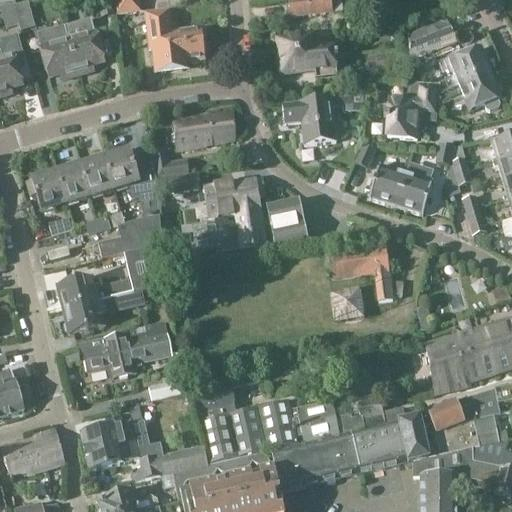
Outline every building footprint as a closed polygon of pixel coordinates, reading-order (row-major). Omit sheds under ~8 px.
[(111,0),(97,0),(100,19),(114,17),(111,0)] [(142,16),(139,0),(113,0),(116,18),(142,16)] [(330,0),(302,0),(287,2),(290,20),(343,15),(340,0),(337,0),(330,1),(330,0)] [(28,7),(14,8),(21,32),(34,28),(28,7)] [(8,36),(21,32),(14,8),(0,10),(8,36)] [(149,55),(152,55),(174,52),(171,33),(169,13),(145,16),(149,55)] [(64,29),(68,45),(77,78),(93,73),(91,68),(103,65),(95,37),(91,22),(64,29)] [(409,40),(411,64),(455,45),(446,24),(409,40)] [(171,33),(174,52),(152,55),(155,73),(187,69),(187,66),(205,63),(201,32),(184,34),(183,32),(171,33)] [(283,76),(314,72),(315,82),(337,80),(334,54),(334,46),(313,49),(312,39),(279,43),(283,76)] [(62,82),(77,78),(68,45),(41,52),(49,81),(61,78),(62,82)] [(439,88),(439,97),(491,76),(487,64),(488,61),(485,54),(482,53),(481,51),(454,62),(453,61),(437,67),(444,83),(438,86),(437,88),(439,88)] [(13,60),(0,63),(0,99),(11,97),(9,92),(22,88),(13,60)] [(438,109),(463,99),(469,114),(484,107),(486,112),(490,114),(498,110),(500,107),(498,102),(501,100),(500,97),(502,95),(499,88),(496,87),(491,76),(439,97),(438,109)] [(416,142),(417,124),(435,125),(438,89),(409,87),(408,101),(389,100),(387,120),(383,119),(382,123),(387,123),(386,140),(416,142)] [(351,99),(333,102),(334,112),(342,111),(343,116),(350,115),(363,116),(364,91),(351,91),(351,99)] [(332,111),(331,101),(299,105),(299,106),(282,108),(285,127),(301,126),(304,148),(336,145),(333,117),(332,111)] [(201,119),(172,124),(176,154),(235,143),(232,115),(201,119)] [(511,139),(491,146),(496,162),(492,163),(493,166),(511,160),(511,139)] [(439,148),(436,167),(449,170),(452,150),(439,148)] [(376,152),(361,151),(354,167),(367,173),(376,152)] [(166,153),(151,156),(154,174),(156,182),(189,177),(187,163),(168,165),(166,153)] [(130,155),(105,162),(114,193),(128,189),(132,204),(138,202),(144,222),(147,222),(160,219),(157,200),(154,182),(156,182),(154,174),(137,179),(130,155)] [(496,175),(499,174),(502,184),(511,181),(511,180),(511,160),(493,166),(496,175)] [(451,166),(454,177),(468,173),(465,161),(451,166)] [(105,162),(81,168),(91,199),(114,193),(105,162)] [(91,199),(81,168),(57,175),(66,206),(91,199)] [(369,203),(396,211),(406,177),(379,168),(369,203)] [(454,177),(458,190),(472,186),(468,173),(454,177)] [(31,198),(36,197),(41,214),(66,207),(57,175),(32,182),(33,184),(27,185),(31,198)] [(154,182),(157,200),(201,194),(199,176),(189,177),(156,182),(154,182)] [(422,219),(433,185),(406,177),(396,211),(422,219)] [(511,180),(511,181),(502,184),(507,199),(502,200),(504,204),(511,201),(511,180)] [(208,222),(235,218),(240,253),(266,249),(260,214),(258,199),(264,199),(262,184),(256,185),(256,184),(204,191),(208,222)] [(475,200),(462,203),(466,215),(478,211),(475,200)] [(299,205),(267,211),(276,251),(308,245),(299,205)] [(466,215),(469,226),(481,223),(478,211),(466,215)] [(110,219),(113,232),(125,228),(121,216),(110,219)] [(85,227),(89,239),(111,232),(107,220),(85,227)] [(511,221),(501,225),(506,241),(511,240),(511,239),(511,221)] [(74,232),(71,222),(49,228),(52,240),(72,234),(74,232)] [(485,236),(481,223),(469,226),(473,240),(485,236)] [(348,248),(367,247),(387,245),(389,236),(371,231),(354,226),(348,248)] [(511,239),(511,240),(506,241),(500,241),(487,244),(489,253),(497,251),(498,253),(505,251),(506,254),(511,252),(511,239)] [(101,262),(124,257),(120,243),(98,248),(101,262)] [(96,292),(99,305),(106,303),(120,300),(120,299),(167,287),(162,248),(124,257),(130,283),(107,289),(96,292)] [(393,302),(393,301),(389,270),(386,248),(329,255),(332,282),(376,277),(379,304),(393,302)] [(60,302),(63,314),(99,305),(96,292),(93,279),(57,288),(58,292),(55,295),(56,300),(60,302)] [(120,300),(106,303),(109,315),(123,312),(120,300)] [(105,329),(99,305),(63,314),(66,326),(63,329),(65,334),(69,336),(69,338),(105,329)] [(428,311),(417,313),(422,335),(432,333),(428,311)] [(511,370),(511,322),(426,347),(436,396),(471,388),(470,384),(511,370)] [(129,336),(136,368),(143,367),(142,364),(171,357),(164,325),(144,330),(146,336),(135,338),(134,335),(129,336)] [(80,354),(85,353),(90,376),(109,372),(111,381),(137,375),(136,368),(129,336),(102,343),(78,348),(80,354)] [(80,364),(78,355),(63,359),(65,368),(80,364)] [(0,386),(0,409),(3,420),(24,414),(11,371),(0,374),(0,383),(1,386),(0,386)] [(149,391),(152,406),(190,397),(184,373),(168,377),(170,384),(169,384),(169,387),(149,391)] [(230,379),(190,388),(199,426),(201,428),(209,468),(340,436),(333,404),(291,413),(290,404),(237,415),(230,379)] [(511,388),(494,392),(497,407),(511,403),(511,388)] [(379,400),(358,404),(359,408),(364,432),(386,426),(379,400)] [(441,454),(442,456),(479,449),(471,425),(477,422),(468,402),(429,418),(437,436),(436,436),(441,454)] [(82,439),(86,456),(136,445),(132,428),(156,422),(152,407),(128,413),(131,427),(116,431),(116,429),(82,437),(82,439)] [(420,423),(352,437),(360,475),(434,459),(438,459),(433,445),(431,447),(425,419),(420,420),(420,423)] [(475,425),(479,449),(499,447),(494,420),(475,425)] [(55,432),(0,449),(0,453),(12,481),(26,477),(28,479),(65,468),(55,432)] [(350,438),(270,455),(273,472),(274,472),(281,497),(360,477),(350,438)] [(125,465),(139,462),(141,471),(132,473),(135,485),(160,480),(160,481),(162,480),(209,469),(205,449),(163,458),(160,447),(138,452),(136,445),(86,456),(90,475),(125,467),(125,465)] [(474,463),(500,469),(497,481),(496,488),(493,497),(494,498),(493,506),(502,511),(511,511),(511,473),(511,458),(505,453),(507,445),(499,447),(479,449),(473,451),(474,463)] [(500,469),(474,463),(473,451),(465,453),(469,482),(473,483),(471,490),(483,493),(485,486),(495,488),(497,481),(500,469)] [(463,455),(413,467),(413,480),(420,480),(419,511),(456,511),(456,483),(467,484),(463,455)] [(182,506),(179,507),(179,508),(182,507),(183,511),(283,511),(281,497),(274,472),(273,472),(188,491),(189,494),(184,495),(180,496),(182,506)] [(156,511),(159,511),(157,503),(152,499),(150,499),(147,490),(98,503),(100,511),(156,511)]
